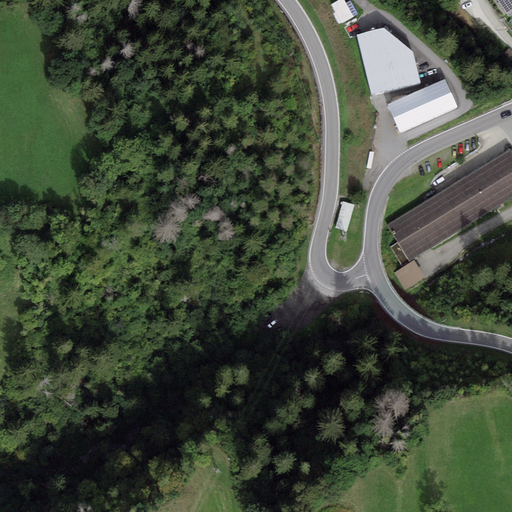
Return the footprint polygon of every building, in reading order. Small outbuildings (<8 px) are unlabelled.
[(343,0),(339,0),(330,5),(342,25),(353,18),(343,0)] [(511,0),(496,0),(507,15),(511,11),(511,0)] [(384,28),(356,35),(371,95),(421,82),(413,51),(384,28)] [(444,80),(388,106),(401,134),(457,108),(444,80)] [(511,199),(511,153),(509,149),(465,176),(489,214),(511,199)] [(450,238),(489,214),(465,176),(426,200),(450,238)] [(410,263),(450,238),(426,200),(387,225),(410,263)] [(355,206),(343,202),(335,229),(346,232),(355,206)] [(414,262),(395,273),(405,291),(424,280),(414,262)]
